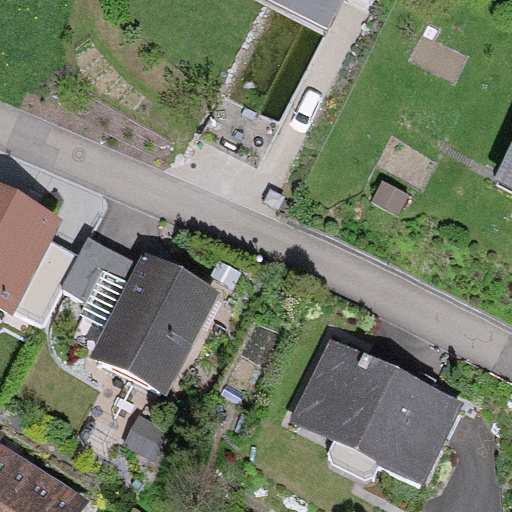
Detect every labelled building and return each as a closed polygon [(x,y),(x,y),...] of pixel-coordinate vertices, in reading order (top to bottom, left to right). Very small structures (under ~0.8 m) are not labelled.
[(337,0),(285,0),(326,21),(337,0)] [(511,155),(500,179),(511,184),(511,155)] [(405,200),(380,187),(370,206),(396,219),(405,200)] [(55,219),(0,190),(0,299),(10,305),(55,219)] [(142,277),(84,247),(57,299),(84,313),(78,324),(109,341),(94,369),(156,401),(207,303),(145,271),(142,277)] [(415,493),(455,412),(331,351),(296,421),(379,461),(373,472),(415,493)] [(0,511),(65,511),(0,470),(0,511)]
